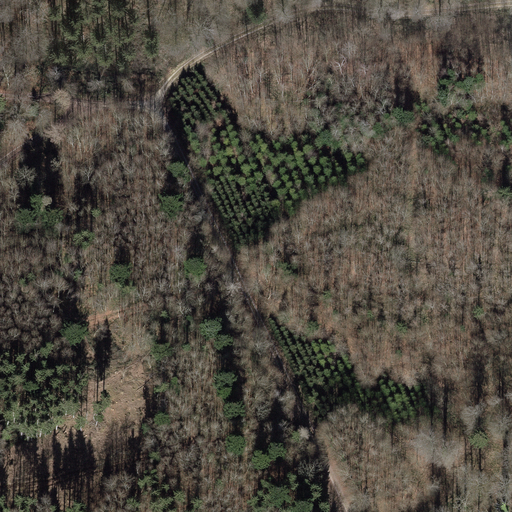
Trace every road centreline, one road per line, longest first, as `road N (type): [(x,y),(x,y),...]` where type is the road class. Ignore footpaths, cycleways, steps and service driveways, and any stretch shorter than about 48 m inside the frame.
road 1 (track): [(349,511),(157,100)]
road 2 (track): [(157,100),(182,70),(294,13),(511,4)]
road 3 (track): [(0,164),(88,104),(157,100)]
